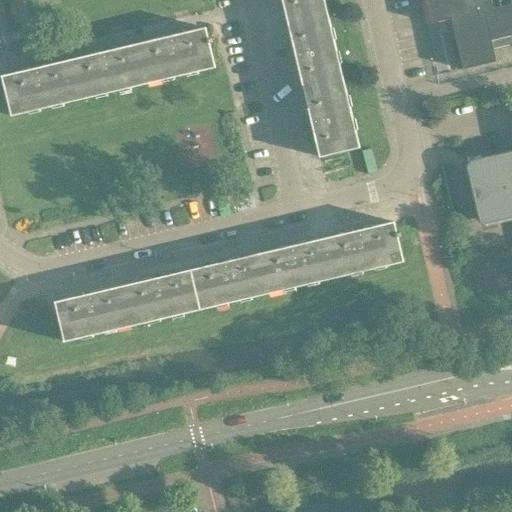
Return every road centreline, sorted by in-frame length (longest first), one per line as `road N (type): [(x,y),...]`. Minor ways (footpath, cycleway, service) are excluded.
road 1 (tertiary): [(0,483),(419,384)]
road 2 (residential): [(297,206),(35,272),(0,249)]
road 3 (residential): [(297,206),(247,0)]
road 4 (residential): [(398,177),(406,140),(373,0)]
